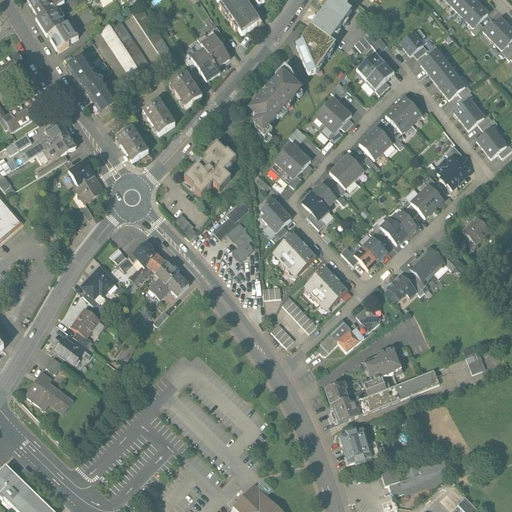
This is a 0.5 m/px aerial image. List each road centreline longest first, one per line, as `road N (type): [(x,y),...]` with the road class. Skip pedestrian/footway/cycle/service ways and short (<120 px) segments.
road 1 (residential): [(365,292),(483,174),(407,81),(287,206)]
road 2 (residential): [(300,0),(131,198)]
road 3 (residential): [(131,198),(74,267),(0,394)]
road 4 (tertiary): [(131,198),(277,375)]
road 5 (tertiary): [(18,24),(131,198)]
road 6 (residential): [(277,375),(365,292)]
